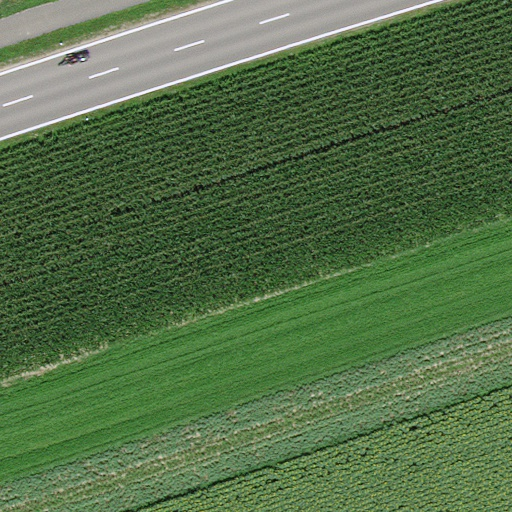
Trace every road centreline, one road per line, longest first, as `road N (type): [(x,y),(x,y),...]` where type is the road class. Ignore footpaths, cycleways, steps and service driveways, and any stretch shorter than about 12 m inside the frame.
road 1 (primary): [(0,114),(351,0)]
road 2 (track): [(0,37),(119,0)]
